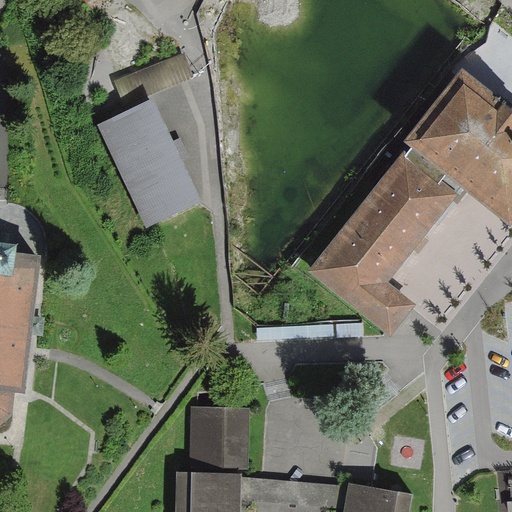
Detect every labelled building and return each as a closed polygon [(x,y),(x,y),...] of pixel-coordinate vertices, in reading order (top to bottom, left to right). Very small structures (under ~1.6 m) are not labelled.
[(362,0),(261,0),(305,30),(254,107),(269,118),(265,124),(296,148),(301,143),(315,153),(358,97),(376,111),(425,42),(362,0)] [(124,108),(194,80),(184,55),(114,83),(124,108)] [(442,186),(511,240),(511,238),(511,115),(501,106),(498,110),(461,81),(403,155),(409,159),(442,186)] [(153,104),(98,130),(146,232),(202,206),(181,163),(172,144),(153,104)] [(181,140),(172,144),(181,163),(190,159),(181,140)] [(403,158),(308,278),(391,343),(417,310),(388,288),(457,201),(440,188),(442,186),(409,159),(407,161),(403,158)] [(0,427),(12,419),(15,396),(25,397),(32,338),(34,319),(41,259),(18,256),(19,246),(0,243),(0,427)] [(45,320),(34,319),(32,338),(43,339),(45,320)] [(363,325),(337,326),(338,340),(364,339),(363,325)] [(333,326),(257,330),(258,342),(334,338),(333,326)] [(177,478),(175,511),(241,511),(242,503),(242,480),(238,479),(238,473),(250,474),(250,412),(192,410),(191,475),(195,475),(195,480),(177,478)] [(345,511),(349,489),(242,480),(242,503),(345,511)] [(411,511),(413,502),(349,489),(345,511),(344,511),(411,511)]
